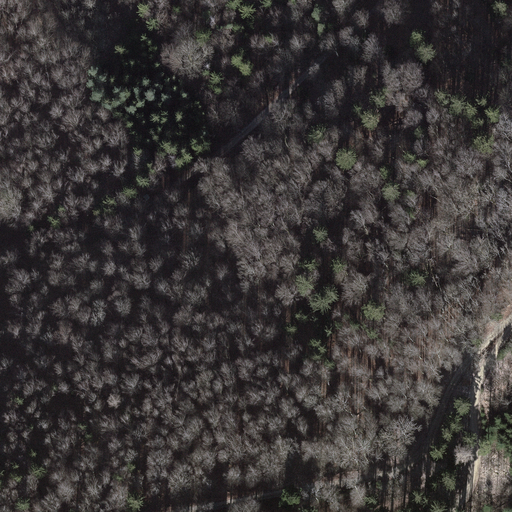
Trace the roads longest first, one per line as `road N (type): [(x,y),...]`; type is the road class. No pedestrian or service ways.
road 1 (track): [(0,259),(138,215),(217,158),(379,0)]
road 2 (track): [(212,511),(409,469),(428,449),(446,389),(511,324)]
road 3 (track): [(511,329),(481,372),(473,397),(475,475),(448,511)]
